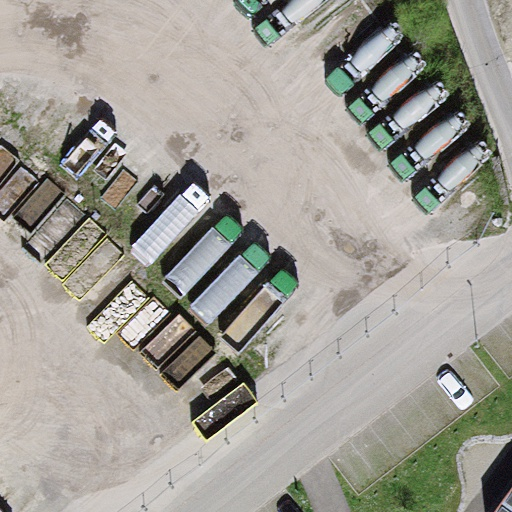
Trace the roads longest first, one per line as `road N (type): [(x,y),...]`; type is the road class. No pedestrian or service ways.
road 1 (unknown): [(433,364),(238,99),(116,13),(10,0)]
road 2 (residential): [(251,511),(511,300)]
road 3 (unknown): [(0,317),(257,508)]
